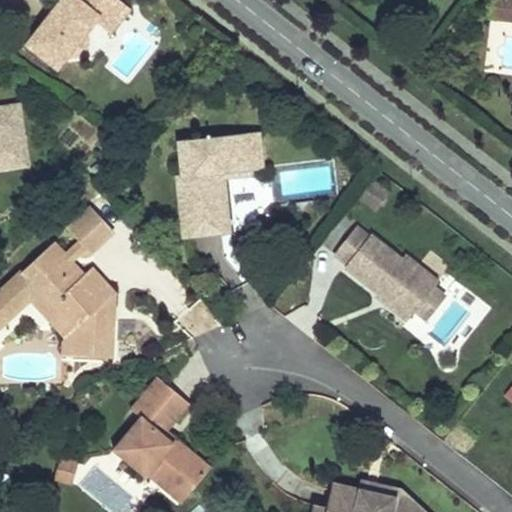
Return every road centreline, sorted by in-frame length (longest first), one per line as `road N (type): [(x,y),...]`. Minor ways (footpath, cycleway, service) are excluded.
road 1 (secondary): [(235,0),(511,217)]
road 2 (residential): [(252,352),(333,376),(508,511)]
